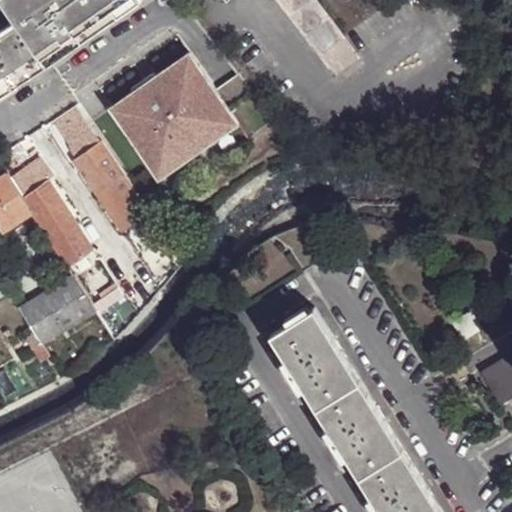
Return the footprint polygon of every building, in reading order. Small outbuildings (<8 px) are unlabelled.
[(0,0),(0,32),(2,32),(0,28),(17,18),(9,5),(4,0),(0,0)] [(4,0),(9,5),(17,18),(48,61),(138,0),(4,0)] [(225,0),(226,0),(225,0),(277,0),(335,76),(357,59),(313,0),(225,0)] [(0,93),(48,61),(17,18),(0,28),(2,32),(0,32),(0,93)] [(113,105),(171,190),(275,120),(240,74),(217,90),(193,52),(113,105)] [(100,144),(74,104),(51,120),(68,145),(72,151),(81,144),(87,153),(100,144)] [(26,136),(0,153),(0,162),(5,170),(22,159),(35,151),(26,136)] [(150,211),(102,142),(100,144),(87,153),(76,161),(83,171),(100,197),(109,210),(123,230),(150,211)] [(81,144),(72,151),(63,157),(76,175),(83,171),(76,161),(87,153),(81,144)] [(9,176),(23,198),(48,180),(55,175),(41,155),(26,165),(9,176)] [(22,159),(5,170),(7,173),(9,176),(26,165),(22,159)] [(15,222),(31,211),(23,198),(9,176),(7,173),(6,173),(0,176),(0,228),(1,231),(5,228),(15,222)] [(55,175),(48,180),(55,188),(61,185),(55,175)] [(68,266),(94,248),(91,242),(71,213),(65,204),(55,188),(48,180),(23,198),(31,211),(60,255),(68,266)] [(61,185),(55,188),(65,204),(72,199),(62,184),(61,185)] [(109,210),(100,197),(95,200),(104,213),(109,210)] [(72,199),(65,204),(71,213),(79,209),(81,208),(75,198),(72,199)] [(71,213),(91,242),(98,237),(79,209),(71,213)] [(95,308),(115,338),(127,327),(146,307),(181,266),(171,254),(177,250),(150,211),(123,230),(126,234),(114,243),(117,249),(114,251),(98,237),(91,242),(94,248),(68,266),(74,275),(95,308)] [(22,231),(15,222),(5,228),(11,238),(22,231)] [(20,308),(43,342),(95,308),(74,275),(51,289),(20,308)] [(316,408),(361,381),(315,308),(271,335),(287,360),(305,390),(316,408)] [(454,322),(464,338),(480,328),(470,311),(454,322)] [(501,404),(511,397),(511,353),(481,372),(501,404)] [(300,393),(305,390),(287,360),(282,364),(300,393)] [(360,477),(404,450),(361,381),(316,408),(329,427),(348,458),(360,477)] [(342,462),(348,458),(329,427),(324,431),(342,462)] [(381,511),(442,511),(404,450),(360,477),(372,496),(381,511)] [(374,511),(381,511),(372,496),(367,500),(374,511)]
